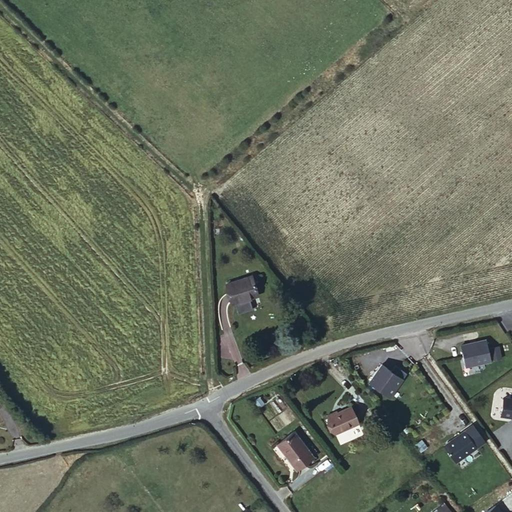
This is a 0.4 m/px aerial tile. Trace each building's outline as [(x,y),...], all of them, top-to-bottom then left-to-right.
[(231,305),(257,296),(251,277),(226,284),(231,305)] [(492,362),(485,339),(460,345),(465,369),(492,362)] [(408,373),(395,365),(392,371),(382,364),(368,382),(391,399),(408,373)] [(259,399),(255,394),(250,398),(255,403),(259,399)] [(511,399),(503,399),(501,418),(511,419),(511,399)] [(348,404),(326,413),(332,430),(355,421),(348,404)] [(381,420),(375,412),(370,414),(377,423),(381,420)] [(291,426),(272,439),(294,465),(311,450),(291,426)] [(477,449),(464,431),(444,445),(457,464),(477,449)] [(451,511),(444,503),(432,511),(451,511)]
